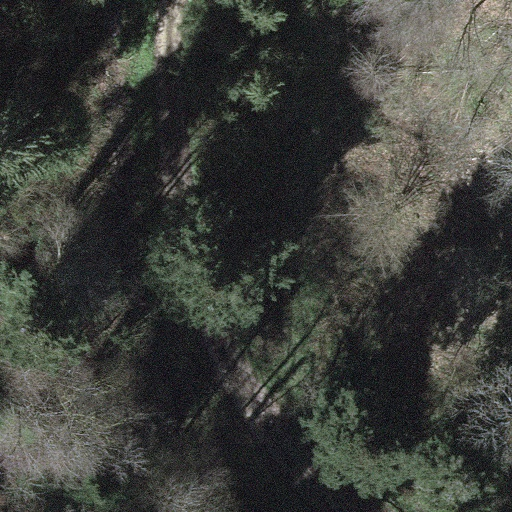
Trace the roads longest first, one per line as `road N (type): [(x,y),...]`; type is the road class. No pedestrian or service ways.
road 1 (track): [(173,0),(173,155),(203,318),(255,416),(365,511)]
road 2 (track): [(334,481),(309,369),(334,0)]
